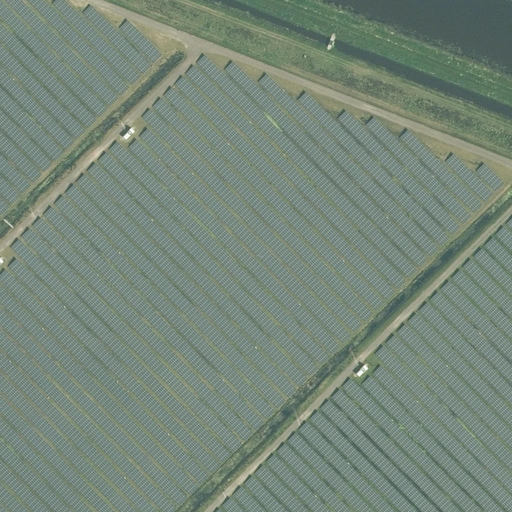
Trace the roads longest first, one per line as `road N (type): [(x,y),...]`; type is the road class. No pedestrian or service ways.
road 1 (track): [(86,0),(511,166)]
road 2 (track): [(511,209),(206,511)]
road 3 (track): [(0,246),(202,45)]
